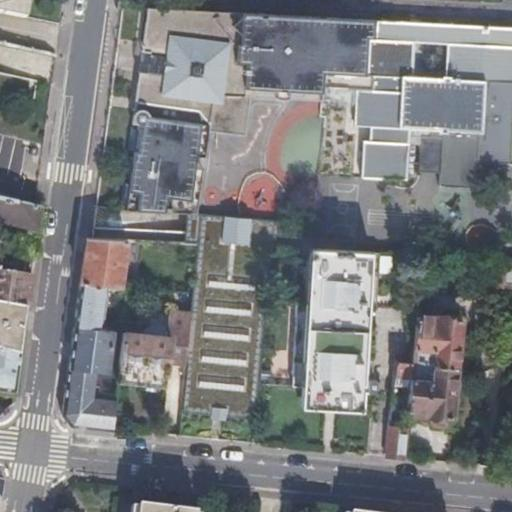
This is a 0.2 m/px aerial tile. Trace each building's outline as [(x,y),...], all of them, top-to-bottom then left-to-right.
[(0,0),(0,14),(22,19),(26,0),(0,0)] [(511,28),(145,8),(139,52),(144,52),(147,53),(144,74),(136,72),(118,210),(184,213),(194,214),(195,201),(200,168),(187,167),(189,155),(201,156),(205,130),(242,134),(247,95),(242,95),(243,88),(275,89),(275,97),(281,99),(287,97),(287,90),(320,91),(321,86),(353,87),(352,123),(367,125),(366,139),(360,139),(358,176),(403,178),(406,136),(410,137),(415,142),(416,146),(416,161),(414,161),(414,170),(436,172),(436,185),(472,187),(473,161),(510,163),(511,128),(511,28)] [(0,225),(34,234),(38,210),(0,201),(0,225)] [(181,242),(193,243),(194,243),(198,214),(194,214),(184,213),(181,242)] [(189,292),(183,364),(178,412),(253,419),(269,247),(270,237),(286,237),(286,219),(198,214),(194,243),(193,243),(189,292)] [(78,283),(103,285),(117,286),(118,285),(124,239),(84,237),(78,283)] [(168,290),(189,292),(193,243),(181,242),(173,242),(168,290)] [(420,255),(307,249),(304,302),(295,302),(291,387),(299,387),(299,407),(358,412),(360,391),(372,392),(372,380),(369,379),(374,309),(415,311),(420,255)] [(0,273),(28,277),(31,258),(0,252),(0,273)] [(0,305),(24,311),(28,277),(0,273),(0,305)] [(72,325),(97,328),(103,285),(78,283),(72,325)] [(116,374),(115,379),(115,381),(162,386),(165,362),(183,364),(189,292),(168,290),(126,287),(124,302),(165,307),(162,336),(121,332),(116,374)] [(24,311),(0,305),(0,352),(17,357),(24,311)] [(432,366),(452,368),(457,320),(415,315),(411,346),(433,349),(432,366)] [(96,371),(106,372),(111,330),(97,328),(72,325),(66,368),(96,371)] [(0,395),(11,398),(17,357),(0,352),(0,395)] [(393,362),(392,375),(407,376),(409,363),(393,362)] [(447,417),(452,368),(432,366),(430,381),(408,379),(404,412),(426,414),(426,415),(447,417)] [(95,385),(96,371),(66,368),(59,414),(69,425),(109,429),(113,400),(93,398),(95,385)] [(511,385),(500,385),(497,414),(511,415),(511,385)] [(385,426),(382,456),(401,458),(403,429),(385,426)]
